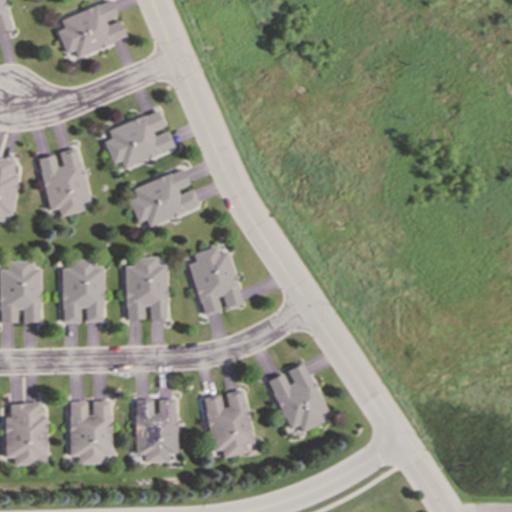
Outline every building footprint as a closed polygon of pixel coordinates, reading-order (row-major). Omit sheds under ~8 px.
[(0,0),(0,29),(8,28),(1,0),(0,0)] [(104,0),(57,18),(60,27),(54,30),(62,53),(70,50),(73,56),(123,38),(115,17),(114,18),(107,0),(104,0)] [(171,149),(165,130),(151,134),(150,129),(161,126),(156,111),(104,127),(107,137),(101,139),(109,163),(118,160),(119,165),(171,149)] [(46,210),(55,208),(57,215),(81,210),(79,201),(86,200),(74,147),(54,151),(54,153),(35,157),(46,210)] [(0,220),(1,214),(9,215),(15,173),(10,172),(12,159),(0,157),(0,220)] [(129,186),(132,196),(126,198),(134,221),(142,218),(145,225),(195,206),(188,186),(186,186),(179,168),(129,186)] [(185,262),(199,314),(220,309),(219,308),(238,303),(225,250),(215,253),(213,246),(189,252),(191,261),(185,262)] [(163,318),(163,264),(153,264),(153,256),(129,256),(129,265),(122,265),(123,318),(141,318),(141,305),(146,305),(146,318),(163,318)] [(58,267),(59,321),(77,321),(77,308),(82,308),(83,321),(100,320),(99,266),(90,266),(90,258),(66,259),(66,267),(58,267)] [(36,268),(27,268),(27,260),(3,260),(3,268),(0,268),(0,322),(14,322),(14,309),(19,309),(19,321),(37,321),(36,268)] [(297,431),(326,418),(300,361),(283,369),(288,381),(283,384),(279,373),(263,380),(286,429),(294,424),(297,431)] [(249,443),(240,389),(219,392),(219,393),(200,397),(208,450),(218,449),(219,457),(244,453),(242,443),(249,443)] [(132,399),(133,454),(141,453),(141,462),(166,461),(165,453),(174,452),(173,398),(155,399),(155,412),(150,412),(149,399),(132,399)] [(66,400),(67,455),(76,455),(76,463),(101,463),(101,454),(109,454),(108,400),(89,400),(89,413),(84,413),(84,400),(66,400)] [(44,464),(44,415),(38,415),(38,402),(7,402),(8,416),(2,416),(3,456),(12,456),(12,465),(44,464)]
